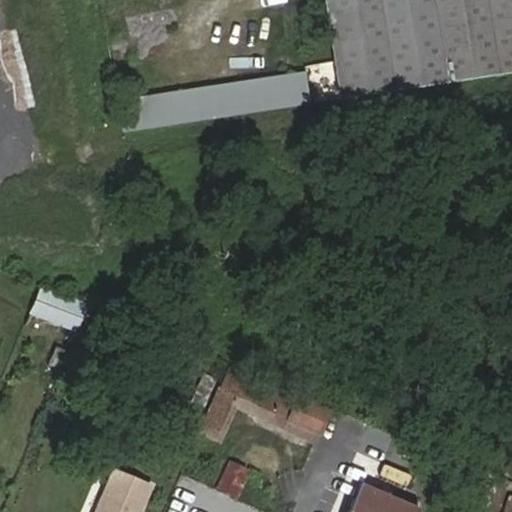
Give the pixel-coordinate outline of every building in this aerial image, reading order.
[(511,0),(332,0),(351,98),(511,70),(511,0)] [(127,137),(314,105),(309,74),(122,106),(127,137)] [(82,304),(37,286),(28,310),(72,328),(82,304)] [(230,407),(283,429),(288,420),(316,432),(324,412),(228,372),(203,432),(217,438),(230,407)] [(213,489),(236,498),(248,469),(225,459),(213,489)] [(141,511),(152,487),(111,470),(94,511),(141,511)] [(360,486),(349,511),(418,511),(360,486)]
